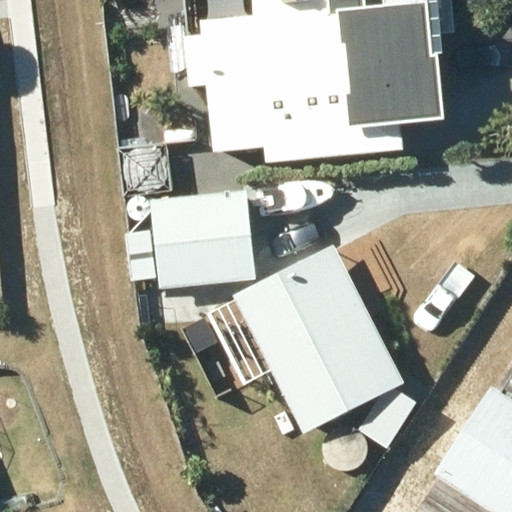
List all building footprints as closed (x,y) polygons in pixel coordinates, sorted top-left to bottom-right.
[(199,0),(202,27),(184,29),(189,78),(206,76),(212,144),(344,131),(342,113),(442,103),(437,43),(444,42),(442,26),(453,25),(450,0),(199,0)] [(199,138),(118,144),(121,188),(203,182),(199,138)] [(243,184),(148,196),(159,282),(254,271),(243,184)] [(333,239),(232,291),(301,425),(402,373),(333,239)] [(433,466),(504,511),(511,511),(511,393),(490,379),(433,466)]
